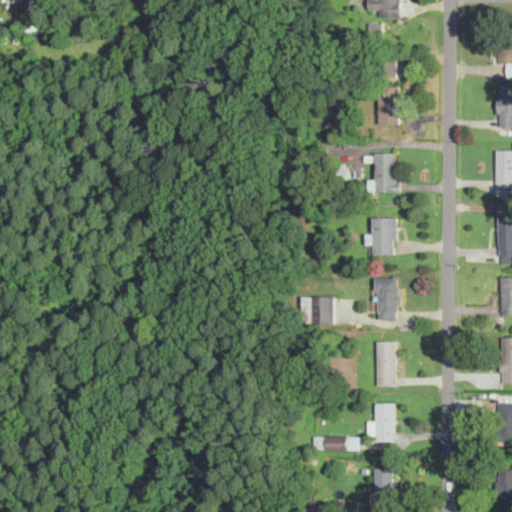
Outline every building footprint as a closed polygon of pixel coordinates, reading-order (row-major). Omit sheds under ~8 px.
[(402,0),(371,0),(371,6),(381,6),(381,15),(402,15),(402,0)] [(0,36),(8,39),(11,24),(0,21),(0,36)] [(38,24),(23,24),(23,35),(38,35),(38,24)] [(501,62),(511,62),(511,33),(501,33),(501,62)] [(401,123),(402,84),(380,84),(381,122),(401,123)] [(511,84),(500,84),(500,125),(511,125),(511,84)] [(498,186),(511,186),(511,148),(498,148),(498,186)] [(371,190),(402,190),(402,151),(378,151),(378,177),(371,177),(371,190)] [(511,211),(500,211),(501,261),(511,261),(511,211)] [(401,215),(378,215),(378,229),(368,229),(368,243),(375,243),(375,252),(401,252),(401,215)] [(503,313),(511,313),(511,274),(503,274),(503,313)] [(379,275),(379,288),(372,288),(372,307),(380,307),(380,318),(402,318),(402,275),(379,275)] [(336,294),(305,294),(305,322),(336,322),(336,294)] [(503,381),(511,381),(511,335),(503,335),(503,381)] [(399,338),(380,338),(380,384),(399,384),(399,338)] [(511,400),(500,400),(500,438),(511,438),(511,400)] [(398,401),(379,401),(379,420),(371,420),(371,428),(379,428),(379,439),(398,439),(398,401)] [(316,448),(362,448),(362,434),(316,434),(316,448)] [(396,465),(377,465),(377,501),(396,501),(396,465)] [(511,468),(498,468),(498,508),(511,508),(511,468)]
